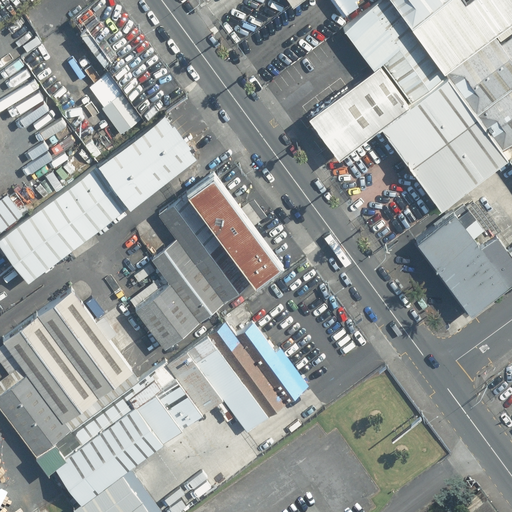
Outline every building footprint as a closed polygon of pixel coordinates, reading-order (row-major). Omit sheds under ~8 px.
[(332,0),(340,9),(351,0),(332,0)] [(381,60),(410,99),(445,73),(446,72),(443,68),(410,25),(391,0),(378,0),(351,21),(381,60)] [(391,0),(410,25),(443,0),(391,0)] [(511,0),(443,0),(410,25),(443,68),(492,31),(511,15),(511,0)] [(86,26),(78,31),(101,64),(109,58),(86,26)] [(445,73),(500,146),(511,140),(511,31),(499,41),(492,31),(443,68),(446,72),(445,73)] [(337,154),(378,124),(410,99),(381,60),(308,115),(337,154)] [(500,146),(445,73),(378,124),(440,206),(507,155),(500,146)] [(143,118),(124,91),(102,107),(121,134),(143,118)] [(164,111),(0,232),(0,237),(31,278),(197,156),(164,111)] [(281,257),(213,165),(155,208),(223,299),(281,257)] [(415,239),(469,310),(511,277),(511,219),(486,185),(415,239)] [(8,188),(0,193),(0,227),(24,210),(8,188)] [(198,317),(223,299),(176,236),(151,255),(168,277),(198,317)] [(165,342),(198,317),(168,277),(135,302),(165,342)] [(132,366),(71,285),(1,336),(61,418),(132,366)] [(223,319),(206,332),(267,413),(284,401),(234,333),(223,319)] [(234,333),(284,401),(303,386),(253,319),(234,333)] [(206,332),(184,348),(220,395),(245,429),(266,413),(206,332)] [(184,348),(183,347),(42,450),(79,499),(220,395),(184,348)] [(68,427),(61,418),(26,370),(0,389),(0,403),(36,451),(68,427)] [(165,511),(129,462),(79,499),(73,503),(80,511),(165,511)]
